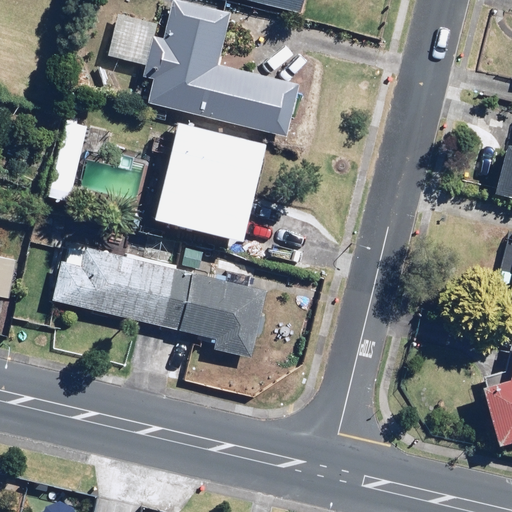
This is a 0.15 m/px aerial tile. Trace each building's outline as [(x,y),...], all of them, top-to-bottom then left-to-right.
[(254,0),(303,11),(305,0),(254,0)] [(169,21),(117,11),(108,56),(148,64),(147,71),(159,74),(152,105),(288,131),(297,82),(219,66),(229,13),(173,2),(169,21)] [(268,139),(178,119),(157,213),(247,233),(268,139)] [(87,125),(66,121),(50,194),(71,199),(87,125)] [(511,141),(509,141),(497,189),(511,192),(511,141)] [(214,346),(254,355),(270,288),(70,240),(56,296),(217,335),(214,346)] [(16,256),(0,254),(0,295),(10,297),(16,256)] [(502,441),(511,438),(511,376),(485,384),(502,441)] [(77,511),(76,510),(74,507),(72,505),(70,503),(67,502),(64,501),(61,501),(58,501),(55,502),(52,503),(50,505),(47,507),(46,509),(44,511),(77,511)]
